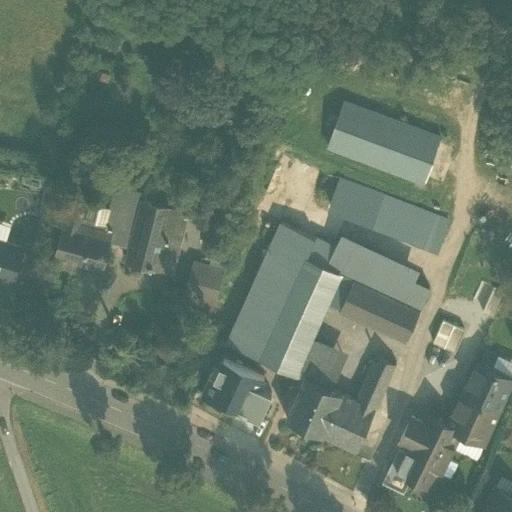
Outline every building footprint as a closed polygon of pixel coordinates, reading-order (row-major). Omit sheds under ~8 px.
[(440,137),(344,101),(328,145),(424,180),(440,137)] [(240,152),(229,148),(226,156),(237,160),(240,152)] [(110,209),(88,203),(88,200),(70,196),(54,260),(81,267),(99,271),(101,272),(109,240),(130,245),(142,200),(144,194),(115,187),(110,209)] [(379,199),(350,188),(343,207),(373,218),(380,199),(379,199)] [(435,215),(381,195),(379,199),(380,199),(373,218),(426,237),(435,215)] [(142,200),(130,245),(127,259),(172,272),(188,212),(142,200)] [(447,220),(435,215),(426,237),(439,242),(447,220)] [(237,221),(224,217),(218,237),(220,238),(231,241),(231,240),(237,221)] [(335,247),(281,222),(228,340),(261,355),(306,256),(327,266),(335,247)] [(0,224),(0,240),(8,243),(13,229),(0,224)] [(342,235),(335,247),(327,266),(339,271),(353,278),(420,309),(430,288),(415,280),(420,272),(342,235)] [(231,241),(220,238),(210,268),(223,272),(225,262),(231,241)] [(0,240),(0,277),(14,282),(24,249),(8,243),(0,240)] [(327,266),(306,256),(261,355),(294,370),(325,301),(339,271),(327,266)] [(210,268),(196,264),(188,292),(188,293),(215,301),(223,272),(210,268)] [(81,267),(72,303),(89,308),(99,271),(81,267)] [(353,278),(339,271),(325,301),(339,308),(353,278)] [(420,309),(353,278),(339,308),(406,338),(420,309)] [(215,301),(188,293),(188,292),(184,291),(179,306),(211,315),(215,301)] [(454,347),(463,325),(440,316),(431,338),(454,347)] [(435,343),(426,363),(446,372),(455,352),(435,343)] [(341,356),(317,346),(305,373),(329,384),(341,356)] [(356,397),(342,390),(322,432),(356,448),(396,362),(376,352),(356,397)] [(265,374),(223,355),(215,373),(211,371),(203,388),(220,396),(221,394),(247,406),(247,408),(260,414),(272,389),(260,384),(265,374)] [(476,362),(448,422),(459,428),(484,440),(511,379),(476,362)] [(329,384),(305,373),(286,415),(322,432),(342,390),(329,384)] [(426,412),(398,467),(431,483),(459,428),(448,422),(426,412)] [(511,511),(511,495),(495,487),(482,511),(511,511)]
